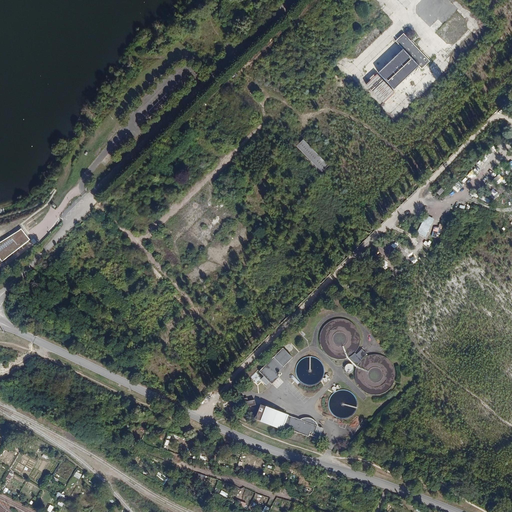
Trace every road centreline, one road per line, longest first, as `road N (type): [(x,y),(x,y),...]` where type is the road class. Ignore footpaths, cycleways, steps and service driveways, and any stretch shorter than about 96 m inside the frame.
road 1 (unclassified): [(457,511),(254,443),(0,326)]
road 2 (track): [(196,416),(511,110)]
road 3 (unclassified): [(0,295),(291,0)]
road 4 (track): [(337,279),(511,425)]
